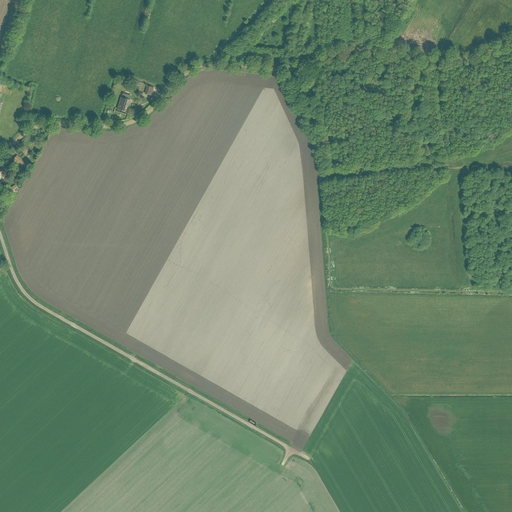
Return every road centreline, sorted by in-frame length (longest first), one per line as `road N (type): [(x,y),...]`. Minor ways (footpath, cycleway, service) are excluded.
road 1 (unclassified): [(0,155),(33,127),(125,124),(203,65),(294,67),(368,48),(453,59),(511,41)]
road 2 (unclassified): [(291,449),(38,305),(18,285),(0,234)]
